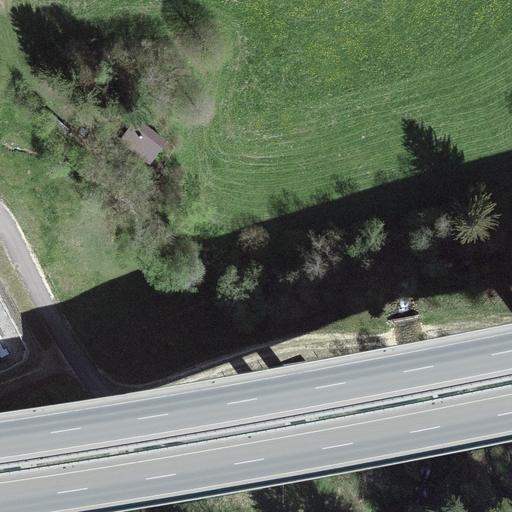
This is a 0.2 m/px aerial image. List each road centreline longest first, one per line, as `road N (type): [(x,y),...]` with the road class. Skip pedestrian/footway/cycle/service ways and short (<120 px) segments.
road 1 (motorway): [(511,349),(0,438)]
road 2 (motorway): [(0,499),(511,411)]
